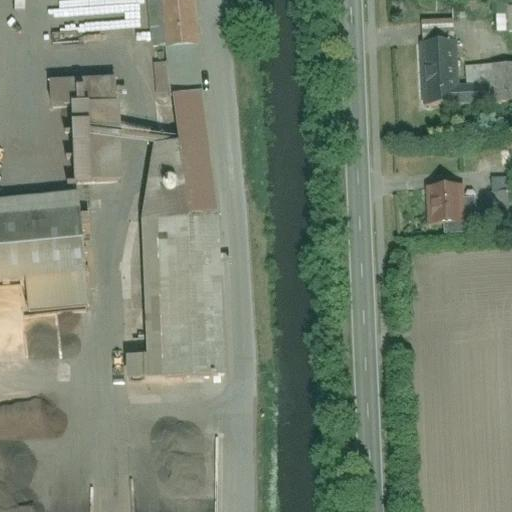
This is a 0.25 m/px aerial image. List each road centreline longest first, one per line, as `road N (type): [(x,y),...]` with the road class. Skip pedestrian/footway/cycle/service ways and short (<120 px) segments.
road 1 (unclassified): [(213,0),(238,277),(243,511)]
road 2 (tertiary): [(370,511),(349,0)]
